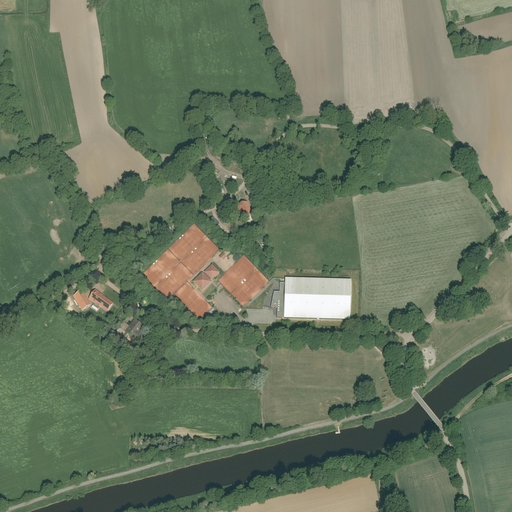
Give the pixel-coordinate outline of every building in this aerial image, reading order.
[(352,176),(338,179),(340,190),(354,187),(352,176)] [(256,194),(249,196),(254,210),(260,207),(256,194)] [(248,203),(239,206),(243,218),(252,215),(248,203)] [(224,210),(216,214),(219,221),(227,218),(224,210)] [(216,222),(211,227),(218,233),(223,229),(216,222)] [(219,259),(222,262),(227,257),(223,254),(219,259)] [(220,274),(213,267),(206,274),(213,281),(220,274)] [(203,275),(194,284),(202,292),(212,284),(203,275)] [(284,319),(350,321),(351,281),(285,279),(285,284),(284,319)] [(284,319),(285,284),(280,283),(280,293),(274,293),(271,308),(277,309),(277,319),(284,319)] [(95,292),(89,302),(105,313),(112,304),(95,292)] [(134,340),(135,339),(140,342),(144,336),(139,333),(143,327),(134,321),(125,334),(134,340)] [(124,323),(119,329),(124,332),(128,327),(124,323)]
